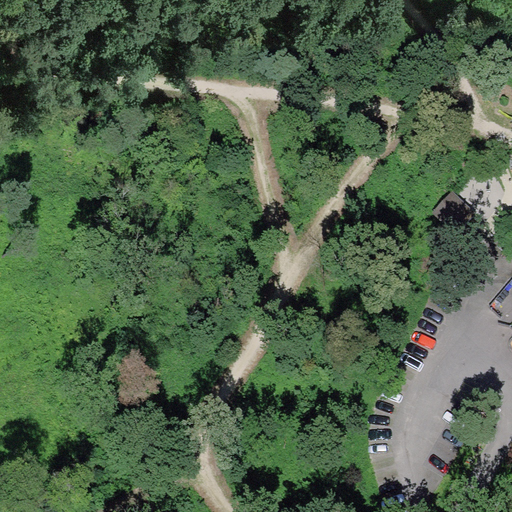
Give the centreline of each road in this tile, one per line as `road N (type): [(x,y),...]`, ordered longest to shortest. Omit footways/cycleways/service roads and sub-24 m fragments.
road 1 (track): [(480,128),(412,106),(0,70)]
road 2 (track): [(236,91),(297,265),(198,432),(200,471)]
road 3 (track): [(412,106),(297,265)]
road 4 (track): [(480,128),(453,58),(397,0)]
